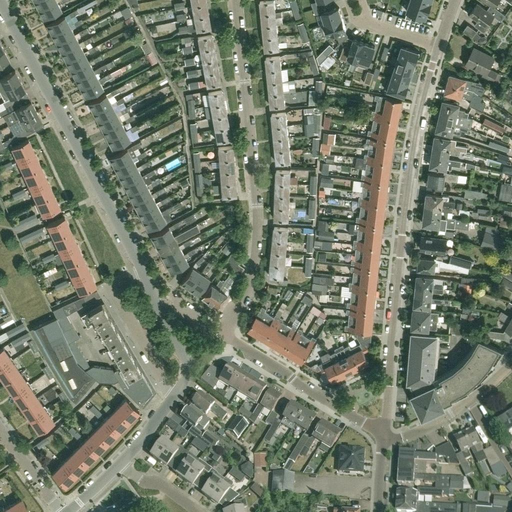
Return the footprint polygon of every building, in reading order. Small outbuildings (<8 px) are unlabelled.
[(55,0),(36,0),(34,2),(38,11),(56,1),(55,0)] [(274,0),(260,1),(261,14),(275,12),(274,0)] [(292,0),(290,1),(293,10),(294,10),(298,8),(295,0),(292,0)] [(426,18),(430,7),(410,0),(406,11),(426,18)] [(61,10),(56,1),(38,11),(43,20),(61,10)] [(205,3),(191,6),(194,18),(207,15),(205,3)] [(491,4),(490,5),(487,9),(477,3),(473,8),(471,7),(467,13),(486,27),(494,16),(501,21),(505,15),(494,7),(491,4)] [(320,25),(342,18),(339,7),(321,13),(322,14),(316,16),(319,25),(320,25)] [(301,17),(298,8),(294,10),(293,10),(296,19),(301,17)] [(124,20),(131,16),(128,11),(121,15),(124,20)] [(275,12),(261,14),(262,26),(276,24),(275,17),(282,16),(281,12),(275,12)] [(186,19),(185,13),(175,15),(176,21),(186,19)] [(210,27),(207,15),(194,18),(195,23),(187,25),(188,31),(210,27)] [(46,25),(51,34),(69,25),(64,16),(46,25)] [(342,18),(320,25),(324,36),(346,29),(342,18)] [(298,24),(300,33),(301,33),(306,32),(303,22),(298,24)] [(264,38),(277,36),(276,24),(262,26),(264,38)] [(463,30),(472,37),(477,30),(468,24),(463,30)] [(74,34),(69,25),(51,34),(56,44),(74,34)] [(309,41),(306,32),(301,33),(300,33),(303,43),(309,41)] [(61,52),(78,43),(74,34),(56,44),(61,52)] [(213,47),(211,35),(198,37),(200,50),(213,47)] [(264,38),(265,50),(278,49),(278,43),(287,42),(286,35),(277,36),(264,38)] [(346,61),(357,64),(364,42),(353,39),(346,61)] [(375,46),(364,42),(357,64),(367,68),(375,46)] [(83,52),(78,43),(61,52),(65,61),(83,52)] [(147,43),(141,46),(145,54),(146,56),(151,53),(150,51),(151,51),(147,43)] [(402,46),(398,57),(415,63),(419,51),(402,46)] [(202,62),(216,59),(213,47),(200,50),(202,62)] [(483,71),(481,76),(492,81),(498,84),(503,75),(488,68),(494,57),(474,48),(466,63),(483,71)] [(0,52),(0,64),(9,60),(4,50),(0,52)] [(324,50),(317,57),(319,64),(328,55),(324,50)] [(88,61),(83,52),(65,61),(70,71),(88,61)] [(151,53),(146,56),(150,63),(155,61),(151,53)] [(312,65),(316,64),(313,54),(308,56),(311,65),(312,65)] [(281,69),(279,56),(266,58),(267,70),(281,69)] [(412,73),(415,63),(398,57),(394,68),(412,73)] [(204,73),(218,71),(216,59),(202,62),(203,68),(196,69),(197,75),(204,73)] [(88,61),(70,71),(75,80),(93,70),(90,65),(88,61)] [(311,65),(311,66),(314,75),(319,73),(316,64),(312,65),(311,65)] [(75,80),(80,89),(98,79),(95,74),(99,71),(97,68),(93,70),(75,80)] [(102,77),(104,81),(121,71),(119,68),(102,77)] [(389,77),(389,78),(408,84),(412,73),(394,68),(391,78),(389,77)] [(268,82),(282,81),(281,69),(267,70),(268,82)] [(0,90),(0,91),(20,80),(14,70),(2,77),(0,72),(0,90)] [(206,86),(220,83),(218,71),(204,73),(206,86)] [(374,73),(367,71),(364,83),(370,85),(374,73)] [(476,91),(479,83),(450,75),(448,83),(474,90),(476,91)] [(102,77),(98,79),(80,89),(85,98),(103,89),(100,83),(104,81),(102,77)] [(404,96),(408,84),(389,78),(385,89),(404,96)] [(13,96),(25,90),(20,80),(0,91),(5,101),(0,103),(0,109),(5,107),(16,101),(13,96)] [(269,94),(283,93),(282,81),(268,82),(269,94)] [(471,99),(472,99),(474,90),(448,83),(446,92),(471,99)] [(478,94),(487,97),(490,87),(482,84),(478,94)] [(123,85),(118,87),(110,92),(112,95),(120,91),(125,88),(123,85)] [(171,85),(165,88),(167,94),(174,90),(171,85)] [(224,103),(221,91),(208,93),(210,106),(224,103)] [(88,103),(93,113),(110,103),(107,98),(112,95),(110,92),(105,94),(88,103)] [(269,94),(270,106),(284,105),(284,98),(290,98),(289,92),(283,93),(269,94)] [(375,99),(377,100),(376,105),(399,110),(401,100),(378,95),(376,94),(375,99)] [(0,116),(10,112),(15,121),(35,110),(30,100),(19,107),(16,101),(5,107),(0,109),(0,116)] [(465,110),(458,109),(459,104),(443,101),(441,110),(467,117),(468,113),(465,112),(465,110)] [(484,113),(485,112),(487,107),(474,102),(472,107),(484,113)] [(98,122),(115,112),(112,107),(110,103),(93,113),(98,122)] [(212,117),(226,115),(224,103),(210,106),(212,117)] [(397,120),(399,110),(376,105),(375,111),(372,110),(371,115),(397,120)] [(320,113),(320,107),(305,109),(305,115),(314,114),(314,123),(315,123),(320,123),(320,113)] [(41,120),(35,110),(15,121),(20,131),(12,135),(12,137),(2,142),(4,146),(32,132),(29,126),(41,120)] [(441,110),(439,120),(465,126),(469,128),(470,129),(472,118),(467,117),(441,110)] [(115,113),(115,112),(98,122),(102,131),(120,122),(120,121),(117,116),(115,113)] [(286,125),(285,114),(285,113),(271,115),(273,127),(286,125)] [(126,123),(127,123),(134,119),(132,115),(125,119),(124,119),(126,123)] [(226,115),(212,117),(215,129),(228,126),(226,115)] [(372,125),(381,127),(395,130),(397,120),(371,115),(371,119),(373,119),(372,125)] [(482,124),(501,132),(504,127),(486,118),(482,124)] [(465,126),(439,120),(436,130),(452,133),(453,128),(468,132),(469,128),(465,126)] [(120,122),(102,131),(107,140),(125,131),(122,125),(120,122)] [(139,128),(137,124),(129,128),(131,132),(139,128)] [(274,139),(288,137),(286,125),(273,127),(274,139)] [(368,130),(367,135),(370,135),(394,140),(395,130),(381,127),(372,125),(371,130),(368,130)] [(215,129),(217,141),(230,139),(228,126),(215,129)] [(130,140),(125,131),(107,140),(112,149),(130,140)] [(332,143),(333,133),(324,133),(323,142),(332,143)] [(456,140),(451,139),(435,136),(434,146),(460,150),(463,151),(466,152),(467,147),(455,145),(456,140)] [(275,151),(289,149),(288,137),(274,139),(275,151)] [(392,152),(393,142),(370,139),(367,138),(366,142),(369,143),(368,149),(392,152)] [(34,153),(28,140),(11,147),(18,161),(34,153)] [(139,142),(131,146),(133,150),(137,147),(141,146),(139,142)] [(320,153),(330,154),(331,144),(321,143),(320,153)] [(131,146),(127,148),(109,158),(114,167),(132,157),(129,152),(133,150),(131,146)] [(232,159),(231,146),(218,148),(219,160),(232,159)] [(434,146),(432,155),(448,158),(449,153),(459,155),(460,150),(434,146)] [(275,151),(276,163),(290,161),(289,149),(275,151)] [(391,162),(392,152),(368,149),(368,154),(364,154),(364,159),(391,162)] [(140,153),(136,155),(138,159),(146,155),(144,151),(140,153)] [(34,153),(18,161),(24,175),(40,167),(34,153)] [(114,167),(118,176),(136,167),(134,161),(138,159),(136,155),(132,157),(114,167)] [(432,155),(432,156),(431,166),(451,169),(452,165),(460,166),(461,160),(448,158),(432,155)] [(232,159),(219,160),(220,172),(233,171),(232,159)] [(365,169),(389,172),(391,162),(364,159),(363,163),(366,163),(365,169)] [(150,164),(149,160),(140,165),(142,168),(150,164)] [(0,166),(0,168),(1,171),(12,166),(11,162),(0,166)] [(24,175),(30,188),(47,181),(40,167),(24,175)] [(138,170),(136,167),(118,176),(123,185),(141,176),(138,170)] [(388,183),(389,172),(365,169),(365,174),(362,173),(361,179),(364,179),(364,180),(365,180),(388,183)] [(233,171),(220,172),(220,176),(221,184),(234,183),(234,176),(233,171)] [(290,172),(276,171),(276,177),(276,184),(290,184),(290,176),(290,172)] [(445,172),(444,174),(430,173),(428,186),(443,188),(444,180),(458,181),(459,174),(445,172)] [(146,185),(141,176),(123,185),(128,195),(146,185)] [(320,186),(332,188),(333,179),(322,177),(320,186)] [(47,181),(30,188),(37,202),(53,195),(47,181)] [(362,192),(386,195),(388,185),(364,182),(364,181),(361,181),(360,185),(363,186),(362,192)] [(221,184),(221,192),(222,196),(235,195),(234,183),(221,184)] [(289,196),(290,184),(276,184),(275,196),(289,196)] [(511,184),(505,184),(503,199),(511,201),(511,197),(511,184)] [(151,194),(146,185),(128,195),(133,204),(151,194)] [(464,197),(476,199),(480,199),(482,191),(466,188),(464,197)] [(14,198),(25,193),(23,189),(12,194),(14,198)] [(385,205),(386,195),(362,192),(362,197),(359,197),(358,201),(385,205)] [(151,194),(133,204),(138,213),(156,203),(151,194)] [(428,194),(427,204),(453,208),(454,208),(455,201),(448,201),(449,197),(428,194)] [(53,195),(37,202),(43,216),(59,208),(53,195)] [(289,208),(289,196),(275,196),(275,208),(289,208)] [(360,212),(384,215),(385,205),(358,201),(357,206),(360,206),(360,212)] [(156,203),(138,213),(143,222),(161,212),(156,203)] [(166,214),(174,210),(180,207),(178,203),(172,206),(164,210),(166,214)] [(427,204),(425,214),(441,216),(441,211),(453,212),(453,208),(427,204)] [(500,215),(511,216),(511,205),(502,204),(500,215)] [(289,221),(289,208),(275,208),(275,220),(289,221)] [(161,212),(143,222),(147,231),(166,222),(163,216),(166,214),(164,210),(161,212)] [(383,225),(384,215),(360,212),(359,217),(356,217),(356,221),(359,222),(383,225)] [(15,228),(37,218),(35,213),(13,224),(15,228)] [(192,214),(183,219),(186,225),(195,220),(192,214)] [(467,220),(456,219),(456,218),(441,216),(425,214),(424,224),(455,228),(469,229),(470,221),(467,221),(467,220)] [(47,225),(54,239),(70,231),(64,218),(47,225)] [(318,229),(328,230),(329,220),(319,219),(318,229)] [(357,235),(366,236),(381,237),(382,227),(359,225),(359,224),(355,224),(355,229),(358,229),(357,235)] [(150,237),(155,246),(174,237),(170,231),(175,228),(173,225),(169,227),(150,237)] [(196,225),(174,237),(155,246),(160,255),(178,245),(177,243),(199,231),(196,225)] [(41,227),(19,238),(21,242),(43,232),(41,227)] [(274,228),(273,240),(287,241),(288,229),(274,228)] [(54,239),(60,253),(76,245),(70,231),(54,239)] [(354,239),(353,245),(380,247),(381,237),(366,236),(357,235),(357,239),(354,239)] [(500,237),(492,235),(489,246),(496,248),(500,237)] [(440,251),(446,252),(447,239),(423,237),(422,242),(421,243),(420,246),(421,247),(421,249),(430,250),(431,251),(433,250),(437,251),(438,252),(440,251)] [(272,252),(286,253),(287,241),(273,240),(272,252)] [(317,246),(324,248),(326,242),(318,240),(317,246)] [(227,243),(221,251),(228,255),(233,247),(227,243)] [(503,244),(497,253),(503,256),(509,248),(503,244)] [(66,266),(83,259),(76,245),(60,253),(66,266)] [(160,255),(164,264),(183,254),(180,249),(178,245),(160,255)] [(355,255),(364,256),(380,257),(380,247),(353,245),(353,248),(356,249),(355,255)] [(225,279),(209,304),(216,309),(226,295),(227,296),(235,285),(233,283),(240,273),(244,267),(238,263),(242,258),(232,251),(224,263),(232,269),(226,278),(225,279)] [(183,254),(164,264),(169,274),(188,264),(185,258),(189,256),(187,252),(183,254)] [(272,252),(271,264),(284,265),(286,253),(272,252)] [(43,262),(55,257),(53,253),(41,258),(43,262)] [(380,257),(364,256),(355,255),(354,260),(351,259),(351,264),(354,265),(355,265),(379,268),(380,257)] [(451,255),(449,262),(460,265),(471,268),(473,261),(451,255)] [(205,259),(202,256),(195,262),(198,265),(205,259)] [(459,269),(460,265),(449,262),(435,258),(435,259),(420,258),(419,269),(435,270),(435,264),(446,265),(449,267),(459,269)] [(66,266),(73,280),(89,272),(83,259),(66,266)] [(203,269),(207,271),(212,264),(209,262),(208,262),(203,269)] [(271,264),(269,276),(283,277),(284,265),(271,264)] [(55,266),(45,271),(47,275),(57,270),(55,266)] [(352,277),(362,278),(377,280),(379,269),(355,267),(351,266),(350,271),(353,271),(352,277)] [(192,267),(180,284),(189,290),(201,273),(192,267)] [(502,274),(511,280),(511,272),(505,268),(502,274)] [(201,273),(189,290),(198,296),(210,279),(204,275),(207,271),(203,269),(201,273)] [(73,280),(79,293),(79,294),(95,286),(89,272),(73,280)] [(418,276),(417,285),(444,288),(444,284),(433,283),(434,277),(418,276)] [(349,287),(376,290),(377,280),(362,278),(352,277),(352,282),(349,282),(349,287)] [(511,302),(510,301),(509,302),(511,303),(511,281),(504,277),(500,283),(511,290),(511,302)] [(201,298),(209,304),(225,279),(224,281),(222,280),(221,281),(219,280),(214,287),(211,284),(201,298)] [(54,285),(56,290),(67,284),(65,280),(54,285)] [(322,294),(323,284),(312,283),(311,293),(322,294)] [(463,283),(462,292),(471,293),(472,284),(463,283)] [(444,288),(417,285),(416,295),(432,297),(432,292),(443,293),(444,288)] [(375,300),(376,290),(349,287),(348,291),(351,291),(350,297),(375,300)] [(294,301),(297,293),(291,290),(288,298),(294,301)] [(97,297),(94,291),(73,300),(78,308),(97,297)] [(313,300),(305,295),(305,294),(301,301),(310,305),(313,300)] [(451,299),(432,297),(416,295),(415,306),(431,307),(431,301),(450,304),(451,299)] [(350,308),(351,308),(374,310),(375,300),(350,297),(350,302),(346,302),(346,307),(350,307),(350,308)] [(74,340),(79,337),(66,315),(78,308),(73,300),(61,306),(53,310),(56,317),(55,318),(62,332),(68,344),(74,340)] [(279,309),(283,312),(287,305),(283,302),(279,309)] [(87,328),(92,325),(107,316),(108,315),(104,308),(102,308),(100,305),(102,304),(101,303),(80,316),(87,328)] [(321,311),(319,309),(313,305),(310,310),(317,315),(321,311)] [(248,330),(257,335),(270,314),(265,311),(266,309),(262,306),(248,330)] [(348,320),(373,322),(374,312),(351,310),(351,309),(346,309),(346,314),(349,314),(348,320)] [(414,310),(413,319),(437,321),(438,312),(430,312),(430,311),(414,310)] [(511,317),(511,318),(501,311),(498,317),(509,324),(506,329),(511,332),(511,317)] [(270,314),(257,335),(265,341),(280,317),(276,314),(274,317),(270,314)] [(107,316),(92,325),(118,368),(134,359),(129,352),(128,353),(126,349),(127,349),(123,341),(122,342),(120,338),(121,337),(116,330),(115,331),(113,327),(114,326),(110,319),(109,320),(107,316)] [(265,341),(274,346),(287,324),(282,321),(283,319),(280,317),(265,341)] [(72,354),(70,349),(68,344),(62,332),(55,318),(29,330),(48,364),(69,398),(72,395),(74,392),(77,389),(79,387),(82,384),(84,381),(89,379),(93,382),(95,379),(84,370),(80,367),(77,364),(77,363),(74,358),(72,354)] [(437,330),(437,321),(413,319),(413,328),(428,329),(437,330)] [(372,333),(373,322),(348,320),(348,325),(345,325),(344,330),(349,330),(372,333)] [(8,337),(25,328),(22,323),(6,332),(8,337)] [(466,324),(459,323),(455,323),(454,334),(463,335),(466,324)] [(287,324),(274,346),(283,351),(291,336),(297,327),(293,324),(291,327),(287,324)] [(293,357),(308,333),(308,332),(306,336),(302,333),(303,331),(299,328),(284,352),(293,357)] [(504,339),(504,332),(487,330),(486,337),(504,339)] [(27,332),(11,341),(14,346),(30,337),(27,332)] [(308,333),(293,357),(302,363),(317,338),(308,333)] [(369,350),(366,346),(370,344),(371,334),(357,333),(356,337),(360,344),(351,348),(353,353),(360,367),(369,362),(364,353),(369,350)] [(473,351),(464,362),(454,370),(451,372),(441,377),(442,380),(434,383),(433,380),(437,335),(412,333),(412,335),(416,335),(415,341),(411,341),(410,351),(414,351),(414,357),(410,357),(409,367),(413,367),(413,373),(409,373),(408,383),(411,383),(415,392),(412,394),(423,417),(445,406),(443,402),(451,398),(452,400),(462,395),(460,391),(463,390),(466,388),(468,392),(469,392),(468,390),(483,380),(482,378),(495,366),(494,365),(504,350),(480,338),(473,351)] [(77,345),(76,344),(74,340),(68,344),(70,349),(77,345)] [(72,354),(79,349),(77,345),(70,349),(72,354)] [(340,350),(351,371),(360,367),(353,353),(351,348),(349,345),(344,347),(343,345),(338,347),(340,350)] [(0,367),(10,360),(2,347),(0,348),(0,367)] [(351,371),(340,350),(338,347),(334,349),(336,352),(330,354),(332,357),(331,358),(335,362),(342,376),(351,371)] [(74,358),(82,354),(79,349),(72,354),(74,358)] [(82,354),(74,358),(77,363),(85,358),(82,354)] [(85,358),(77,363),(77,364),(80,367),(87,363),(87,362),(85,358)] [(320,369),(321,369),(323,373),(328,371),(333,381),(342,376),(335,362),(331,358),(318,364),(312,368),(317,371),(320,369)] [(118,368),(113,371),(117,379),(122,387),(141,405),(152,392),(140,371),(141,371),(136,363),(135,364),(133,360),(134,360),(134,359),(118,368)] [(0,367),(0,376),(4,382),(19,372),(10,360),(0,367)] [(98,381),(113,382),(114,382),(117,379),(113,371),(111,368),(92,365),(90,367),(84,370),(95,379),(98,381)] [(228,388),(238,372),(228,366),(219,380),(213,377),(208,386),(213,390),(218,382),(228,388)] [(4,382),(11,392),(13,395),(28,385),(19,372),(4,382)] [(238,372),(228,388),(237,394),(247,377),(238,372)] [(247,377),(237,394),(247,399),(256,383),(247,377)] [(256,383),(247,399),(256,405),(266,389),(256,383)] [(13,395),(21,407),(36,397),(28,385),(13,395)] [(112,394),(116,390),(111,386),(108,390),(112,394)] [(226,394),(225,393),(220,390),(218,395),(224,399),(226,394)] [(271,393),(270,392),(260,407),(258,406),(248,422),(254,425),(264,409),(271,414),(280,398),(275,395),(275,394),(272,392),(271,393)] [(191,404),(205,415),(209,410),(222,420),(226,415),(205,399),(204,400),(198,396),(191,404)] [(21,407),(30,420),(45,409),(36,397),(21,407)] [(125,398),(115,409),(128,422),(138,411),(125,398)] [(92,405),(90,407),(99,416),(101,414),(92,405)] [(282,419),(294,426),(302,412),(290,405),(282,419)] [(203,429),(210,421),(191,406),(187,410),(180,418),(194,429),(197,425),(203,429)] [(97,418),(99,416),(90,407),(88,409),(97,418)] [(38,432),(53,422),(45,409),(30,420),(38,432)] [(104,420),(117,432),(128,422),(115,409),(104,420)] [(238,413),(244,418),(248,421),(252,416),(241,409),(238,413)] [(302,412),(294,426),(306,433),(314,420),(302,412)] [(511,421),(509,416),(498,423),(506,436),(511,432),(511,421)] [(248,426),(237,418),(226,431),(237,440),(243,433),(248,426)] [(104,420),(102,422),(94,431),(106,443),(117,432),(104,420)] [(275,421),(270,430),(275,433),(281,424),(275,421)] [(326,425),(325,426),(321,423),(312,439),(309,440),(308,440),(304,448),(309,451),(315,441),(321,444),(330,429),(329,428),(329,427),(326,425)] [(71,426),(69,428),(78,437),(80,435),(71,426)] [(76,439),(78,437),(69,428),(67,430),(76,439)] [(223,429),(219,435),(226,439),(229,433),(223,429)] [(340,434),(336,432),(336,431),(333,429),(332,429),(330,429),(321,444),(330,450),(340,434)] [(474,430),(465,435),(472,449),(475,456),(483,453),(490,468),(501,463),(492,448),(484,452),(480,445),(474,430)] [(106,443),(94,431),(83,441),(96,454),(106,443)] [(219,441),(206,432),(199,441),(215,453),(218,449),(215,447),(219,441)] [(455,439),(462,454),(456,457),(461,467),(466,478),(472,474),(466,461),(472,458),(468,451),(472,449),(465,435),(455,439)] [(288,474),(304,448),(308,440),(303,436),(282,471),(288,474)] [(46,437),(36,444),(39,448),(49,441),(46,437)] [(162,440),(150,456),(158,462),(169,446),(162,440)] [(83,441),(72,452),(85,465),(96,454),(83,441)] [(437,457),(445,458),(449,466),(461,467),(456,457),(450,444),(436,450),(436,457),(437,457)] [(169,464),(173,467),(185,452),(180,448),(177,451),(176,451),(176,449),(176,447),(174,446),(172,446),(171,447),(169,446),(158,462),(166,468),(169,464)] [(363,451),(340,449),(339,472),(362,474),(363,451)] [(85,465),(72,452),(62,463),(75,476),(85,465)] [(183,481),(198,461),(185,452),(173,467),(172,470),(177,474),(175,475),(178,477),(183,481)] [(400,462),(436,465),(437,457),(436,457),(416,456),(416,453),(400,452),(400,462)] [(254,469),(264,468),(264,457),(254,457),(254,469)] [(197,489),(211,471),(198,461),(183,481),(191,487),(193,486),(197,489)] [(407,475),(415,476),(415,468),(439,470),(439,465),(436,465),(400,462),(399,473),(407,473),(407,475)] [(75,476),(62,463),(51,474),(64,486),(75,476)] [(278,474),(280,469),(271,466),(269,471),(278,474)] [(223,481),(216,475),(216,474),(211,471),(197,489),(202,493),(201,494),(209,500),(223,481)] [(440,490),(449,491),(464,492),(465,479),(415,476),(407,475),(407,473),(399,473),(398,485),(414,486),(414,481),(424,481),(424,483),(440,484),(440,490)] [(245,479),(239,474),(235,479),(241,484),(245,479)] [(46,489),(54,487),(52,475),(44,477),(46,489)] [(272,475),(271,494),(291,495),(293,476),(272,475)] [(229,490),(232,486),(232,484),(224,479),(223,481),(209,500),(217,506),(218,505),(223,509),(238,497),(229,490)] [(254,494),(258,489),(254,485),(250,491),(254,494)] [(397,502),(418,503),(419,497),(442,498),(442,497),(449,497),(449,491),(440,490),(418,489),(417,493),(398,492),(397,502)] [(511,503),(511,502),(508,499),(494,498),(494,508),(507,509),(511,503)] [(29,511),(20,499),(8,507),(11,511),(29,511)] [(242,511),(242,509),(245,508),(244,501),(233,504),(235,510),(227,511),(242,511)] [(431,511),(432,504),(418,503),(397,502),(396,511),(431,511)]
